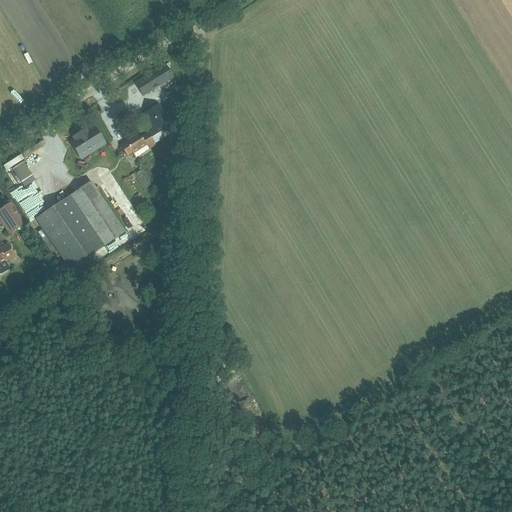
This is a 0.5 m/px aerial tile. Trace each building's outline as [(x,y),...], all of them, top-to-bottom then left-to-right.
[(173,78),(165,65),(134,84),(143,97),(173,78)] [(146,108),(153,136),(152,136),(154,143),(168,139),(159,104),(146,108)] [(97,143),(98,145),(103,142),(95,129),(88,133),(86,130),(73,138),(75,142),(71,144),(79,157),(86,152),(85,151),(97,143)] [(124,144),(119,147),(125,158),(131,155),(134,160),(155,147),(147,135),(140,139),(138,136),(132,140),(130,138),(123,142),(124,144)] [(14,172),(24,188),(35,181),(24,165),(14,172)] [(91,183),(69,197),(35,220),(69,270),(103,247),(125,233),(93,186),(91,183)] [(12,203),(0,210),(0,220),(9,234),(25,223),(12,203)] [(15,257),(13,253),(12,253),(7,245),(0,249),(0,275),(1,275),(2,275),(7,271),(8,270),(8,269),(8,268),(5,263),(15,257)] [(52,278),(58,287),(64,282),(49,260),(42,264),(52,278)] [(38,288),(28,294),(33,302),(43,296),(38,288)]
